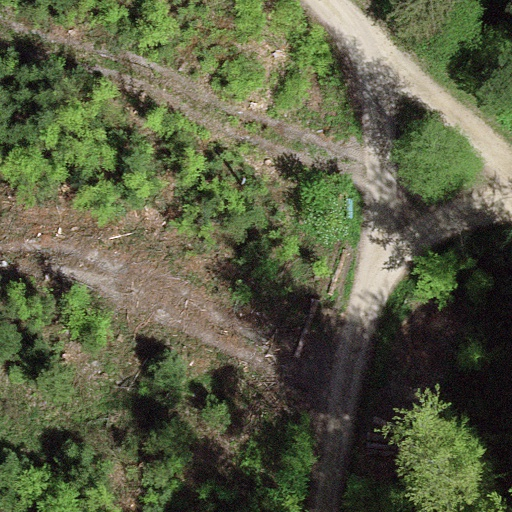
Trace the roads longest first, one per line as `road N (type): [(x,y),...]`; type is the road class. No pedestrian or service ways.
road 1 (track): [(387,74),(399,241),(511,196)]
road 2 (track): [(322,511),(358,329),(399,241)]
road 3 (track): [(511,175),(387,74),(318,0)]
